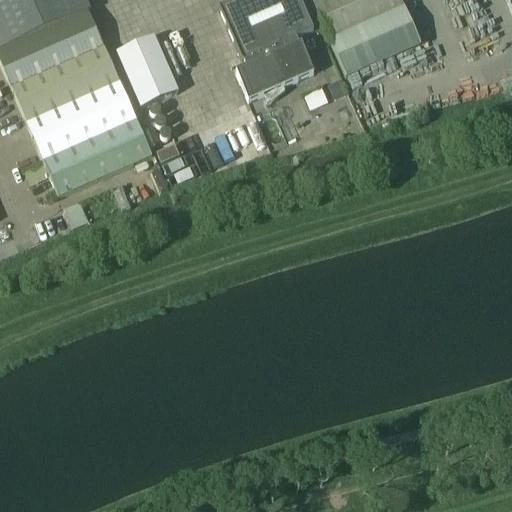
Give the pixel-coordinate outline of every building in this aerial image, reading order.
[(0,0),(0,54),(87,16),(89,16),(81,0),(0,0)] [(247,107),(263,100),(313,78),(300,50),(299,50),(296,43),(313,36),(297,0),(248,0),(218,13),(241,67),(238,68),(241,75),(235,78),(247,107)] [(308,0),(345,83),(420,50),(398,0),(308,0)] [(87,16),(0,54),(0,69),(58,202),(151,162),(87,16)] [(154,41),(115,57),(139,113),(178,96),(154,41)] [(339,84),(327,89),(333,104),(345,99),(339,84)] [(305,98),(310,113),(327,107),(323,93),(305,98)] [(174,149),(156,157),(161,168),(179,160),(174,149)]
